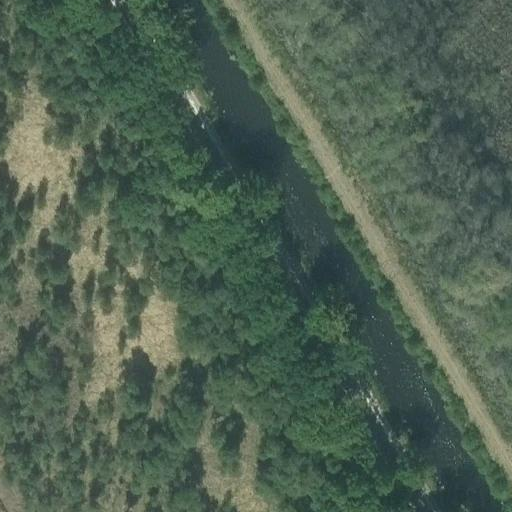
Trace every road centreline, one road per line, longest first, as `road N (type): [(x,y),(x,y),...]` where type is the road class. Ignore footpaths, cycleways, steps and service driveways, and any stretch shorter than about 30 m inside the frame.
road 1 (tertiary): [(424,511),(119,0)]
road 2 (track): [(511,465),(239,0)]
